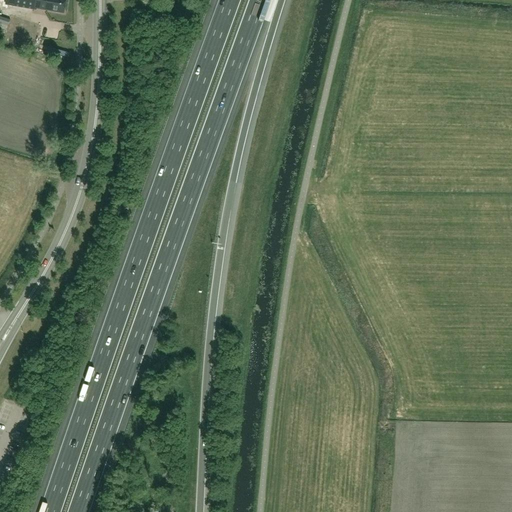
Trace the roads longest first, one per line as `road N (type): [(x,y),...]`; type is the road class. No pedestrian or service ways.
road 1 (motorway): [(82,511),(261,0)]
road 2 (motorway): [(230,0),(53,511)]
road 3 (unclassified): [(260,511),(295,231),(348,0)]
road 4 (motorway): [(201,511),(219,260),(281,0)]
road 5 (primary): [(35,286),(84,178),(100,0)]
